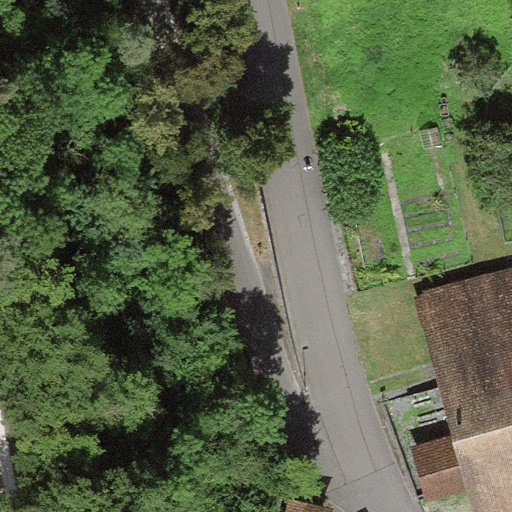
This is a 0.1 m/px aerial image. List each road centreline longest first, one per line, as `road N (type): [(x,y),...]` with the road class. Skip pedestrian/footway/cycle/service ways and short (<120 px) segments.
road 1 (residential): [(253,0),(298,215),(358,435),(389,511)]
road 2 (track): [(358,435),(302,437),(150,0)]
